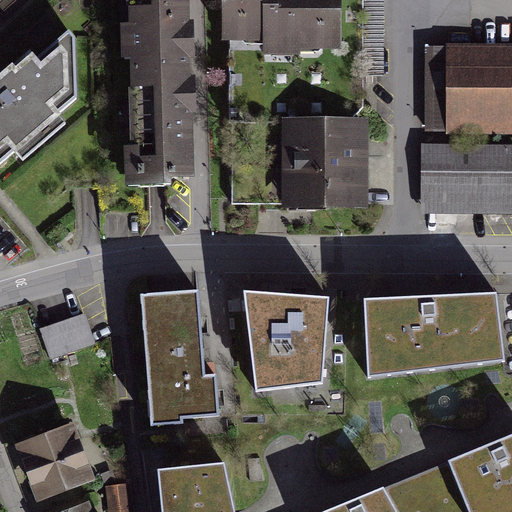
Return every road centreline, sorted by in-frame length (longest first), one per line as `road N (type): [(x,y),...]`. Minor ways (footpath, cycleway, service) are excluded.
road 1 (residential): [(202,258),(511,258)]
road 2 (residential): [(116,265),(132,420)]
road 3 (residential): [(116,265),(0,297)]
